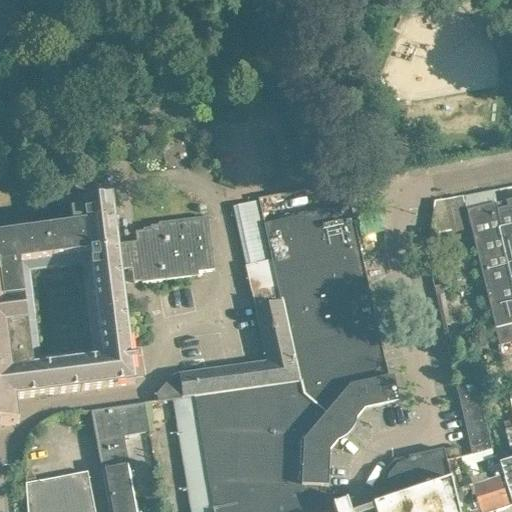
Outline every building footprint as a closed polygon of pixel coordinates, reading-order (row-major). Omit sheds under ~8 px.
[(16,0),(8,11),(32,31),(44,16),(24,0),(16,0)] [(0,71),(8,62),(9,61),(0,53),(0,43),(16,23),(0,10),(0,71)] [(9,61),(8,62),(15,68),(26,54),(32,58),(62,21),(49,11),(44,16),(32,31),(9,61)] [(434,202),(429,236),(470,229),(466,212),(462,197),(434,202)] [(0,426),(18,424),(15,400),(135,385),(130,348),(121,271),(131,270),(133,283),(141,283),(141,284),(190,278),(190,274),(214,271),(207,218),(158,225),(158,226),(151,227),(151,229),(143,230),(143,232),(135,233),(137,243),(117,246),(112,199),(83,203),(85,225),(28,233),(27,223),(8,226),(9,235),(0,236),(0,426)] [(511,200),(466,212),(470,229),(494,328),(511,323),(511,200)] [(174,376),(156,395),(157,402),(172,401),(192,398),(299,383),(264,225),(263,225),(258,202),(233,207),(246,267),(245,267),(266,363),(174,376)] [(393,378),(388,379),(386,370),(380,343),(376,324),(352,217),(350,206),(264,225),(299,383),(302,395),(341,428),(350,416),(356,421),(364,412),(375,410),(386,407),(399,405),(393,378)] [(444,296),(436,297),(443,327),(450,326),(444,296)] [(511,323),(494,328),(498,348),(511,344),(511,323)] [(328,489),(328,477),(329,465),(329,453),(337,444),(331,439),(341,428),(302,395),(299,383),(192,398),(211,511),(318,511),(319,489),(328,489)] [(468,438),(471,455),(492,449),(479,391),(458,396),(461,409),(468,438)] [(211,511),(192,398),(172,401),(189,511),(211,511)] [(149,432),(144,404),(90,411),(101,471),(128,467),(122,437),(149,432)] [(511,460),(499,464),(504,479),(503,479),(511,507),(511,506),(511,420),(503,423),(509,450),(510,450),(511,455),(510,456),(511,460)] [(372,507),(372,508),(370,509),(361,511),(349,511),(346,503),(337,506),(332,507),(333,511),(457,511),(446,462),(461,459),(458,448),(443,451),(408,458),(408,459),(410,459),(410,463),(397,466),(388,476),(385,502),(373,507),(372,507)] [(471,455),(461,459),(478,511),(496,511),(508,508),(498,479),(492,451),(471,455)] [(478,511),(461,459),(446,462),(457,511),(478,511)] [(136,511),(128,467),(101,471),(108,511),(136,511)] [(94,511),(87,473),(25,485),(27,511),(94,511)]
